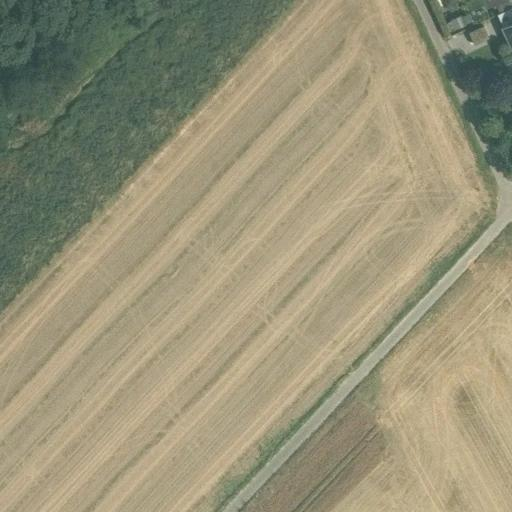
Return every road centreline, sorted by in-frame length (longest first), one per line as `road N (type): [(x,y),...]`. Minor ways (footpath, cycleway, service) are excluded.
road 1 (track): [(511,215),(221,511)]
road 2 (track): [(511,203),(418,0)]
